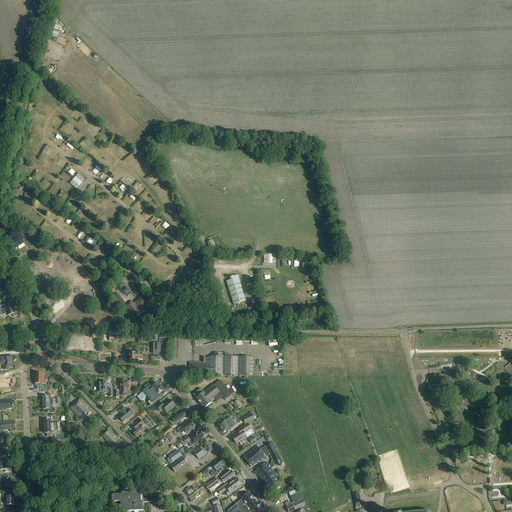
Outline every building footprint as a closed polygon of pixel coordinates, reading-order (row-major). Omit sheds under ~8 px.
[(43,81),(41,85),(52,90),(54,87),(43,81)] [(91,132),(98,124),(95,121),(88,129),(91,132)] [(75,141),(78,143),(84,137),(81,134),(75,141)] [(91,142),(84,149),(88,152),(94,145),(91,142)] [(124,145),(117,152),(120,155),(127,149),(124,145)] [(94,157),(97,160),(104,152),(101,149),(94,157)] [(108,167),(113,161),(110,158),(105,164),(108,167)] [(120,180),(127,172),(123,169),(117,176),(120,180)] [(78,174),(70,184),(76,189),(84,179),(78,174)] [(124,181),(130,187),(137,180),(133,177),(129,182),(126,179),(124,181)] [(156,185),(159,188),(166,183),(163,179),(156,185)] [(139,195),(144,189),(141,186),(135,192),(139,195)] [(127,201),(133,195),(130,192),(124,199),(127,201)] [(144,194),(141,197),(148,203),(151,201),(144,194)] [(66,195),(61,205),(64,207),(69,197),(66,195)] [(152,224),(159,217),(157,214),(150,221),(152,224)] [(182,236),(175,242),(178,245),(185,239),(182,236)] [(199,236),(194,239),(198,245),(203,242),(199,236)] [(212,241),(207,243),(212,254),(217,252),(212,241)] [(188,253),(193,246),(190,244),(185,251),(188,253)] [(25,248),(23,245),(15,251),(19,258),(25,255),(22,250),(25,248)] [(264,255),(264,264),(276,264),(276,255),(264,255)] [(63,262),(58,268),(67,275),(66,276),(76,283),(82,276),(63,262)] [(41,271),(33,276),(40,287),(48,282),(41,271)] [(177,287),(183,281),(177,275),(171,281),(177,287)] [(234,306),(247,302),(238,276),(231,278),(232,280),(227,282),(234,306)] [(106,291),(119,306),(124,302),(116,292),(115,293),(112,290),(116,287),(114,285),(111,288),(110,287),(106,291)] [(142,297),(134,303),(132,301),(125,307),(129,311),(130,310),(136,318),(141,313),(138,309),(139,308),(141,311),(148,304),(142,297)] [(1,310),(0,305),(0,316),(6,314),(7,316),(13,314),(13,317),(17,316),(16,313),(14,304),(4,307),(5,309),(1,310)] [(160,356),(159,356),(159,353),(157,353),(157,351),(160,351),(159,343),(151,343),(151,354),(154,354),(154,356),(152,356),(152,360),(160,360),(160,356)] [(222,357),(222,354),(213,354),(213,357),(208,357),(208,363),(197,363),(197,361),(193,361),(193,363),(190,363),(190,376),(254,376),(254,357),(222,357)] [(9,368),(13,368),(12,356),(5,356),(5,357),(0,357),(0,365),(4,365),(4,370),(9,370),(9,368)] [(13,385),(13,379),(4,380),(4,379),(0,379),(0,387),(12,387),(12,385),(13,385)] [(129,381),(121,381),(120,391),(114,391),(114,398),(119,398),(119,396),(128,396),(128,389),(129,389),(129,381)] [(228,391),(221,381),(214,386),(214,385),(204,393),(201,389),(194,395),(196,398),(196,399),(204,409),(212,402),(215,399),(217,402),(223,398),(225,400),(234,393),(231,389),(228,391)] [(100,383),(97,383),(97,393),(101,393),(101,394),(109,394),(108,390),(107,390),(107,382),(100,382),(100,383)] [(148,402),(150,406),(160,398),(157,395),(163,390),(163,389),(162,388),(160,386),(157,383),(151,387),(150,386),(146,390),(144,392),(137,397),(141,402),(147,397),(150,401),(148,402)] [(86,406),(79,399),(70,408),(82,421),(91,413),(85,407),(86,406)] [(176,406),(171,400),(166,404),(165,404),(163,405),(161,403),(155,408),(159,412),(163,409),(167,413),(176,406)] [(6,402),(6,401),(0,401),(0,409),(14,408),(14,407),(15,407),(15,401),(6,402)] [(233,404),(237,410),(242,406),(237,401),(233,404)] [(49,403),(43,403),(43,410),(48,410),(48,413),(56,413),(55,408),(51,409),(51,407),(53,407),(53,403),(49,403)] [(127,410),(123,406),(118,410),(122,415),(119,417),(123,423),(127,419),(128,419),(133,415),(128,409),(127,410)] [(186,417),(182,412),(172,420),(176,425),(186,417)] [(252,414),(242,418),(246,425),(247,424),(255,420),(253,417),(252,414)] [(230,418),(226,421),(225,420),(218,425),(224,433),(228,429),(229,431),(232,428),(229,425),(233,422),(230,418)] [(144,425),(140,420),(132,426),(135,429),(132,431),(137,437),(145,430),(142,426),(144,425)] [(178,429),(177,430),(180,434),(181,433),(181,434),(184,432),(187,435),(190,432),(189,431),(195,427),(190,420),(185,425),(184,424),(180,427),(178,429)] [(239,433),(232,438),(236,444),(241,441),(241,442),(247,438),(246,437),(244,434),(251,429),(247,424),(246,425),(237,431),(239,433)] [(51,427),(44,427),(45,434),(47,434),(47,437),(53,437),(53,433),(51,433),(51,430),(56,430),(60,430),(60,426),(51,427)] [(163,433),(162,434),(165,437),(165,436),(166,437),(173,431),(170,427),(163,432),(163,433)] [(116,437),(109,430),(102,437),(103,438),(104,438),(105,439),(105,440),(108,443),(115,451),(121,445),(115,439),(116,437)] [(187,437),(183,440),(180,442),(183,446),(184,446),(185,446),(186,446),(188,444),(191,448),(204,438),(199,431),(189,439),(187,437)] [(166,437),(171,442),(176,438),(171,433),(166,437)] [(214,450),(206,440),(201,444),(203,446),(200,448),(200,447),(193,453),(199,460),(205,455),(205,454),(207,453),(208,454),(214,450)] [(266,458),(269,455),(276,451),(271,444),(266,447),(260,450),(257,447),(243,457),(252,468),(259,462),(260,463),(266,458)] [(186,452),(184,449),(183,448),(179,451),(178,450),(169,457),(170,458),(167,460),(170,465),(187,453),(186,452)] [(1,459),(1,462),(8,461),(8,456),(7,456),(6,450),(0,450),(1,459)] [(99,454),(99,457),(107,458),(108,450),(103,450),(102,454),(99,454)] [(276,451),(269,455),(271,456),(273,460),(272,464),(269,466),(267,463),(256,472),(266,486),(268,484),(270,488),(271,487),(274,492),(280,487),(277,483),(278,482),(275,479),(277,477),(271,469),(276,466),(281,467),(282,462),(276,451)] [(171,467),(176,473),(188,464),(183,458),(171,467)] [(214,466),(209,470),(212,473),(211,474),(213,476),(214,476),(215,478),(219,475),(219,474),(224,469),(227,466),(222,460),(214,466)] [(11,461),(8,461),(1,462),(1,466),(0,465),(0,470),(5,470),(5,472),(9,472),(9,470),(11,469),(11,461)] [(183,470),(182,469),(176,473),(177,474),(174,477),(179,483),(188,476),(183,470)] [(235,476),(231,471),(221,479),(224,482),(227,479),(229,481),(235,476)] [(9,479),(9,476),(0,476),(0,480),(1,480),(2,487),(11,487),(11,479),(9,479)] [(215,478),(205,486),(209,491),(219,483),(215,478)] [(242,485),(237,479),(231,483),(230,482),(218,491),(221,495),(223,493),(225,496),(227,494),(228,497),(239,488),(238,487),(242,485)] [(185,490),(189,496),(193,492),(189,487),(185,490)] [(292,511),(302,508),(306,506),(299,490),(289,494),(294,504),(288,507),(290,511),(292,511)] [(11,496),(11,492),(3,492),(3,498),(7,497),(7,506),(14,505),(13,496),(11,496)] [(143,498),(143,492),(132,493),(122,493),(122,495),(114,495),(114,503),(121,502),(121,507),(120,507),(119,511),(136,511),(143,511),(143,503),(151,502),(151,498),(143,498)] [(359,493),(353,494),(355,505),(361,503),(359,493)] [(265,511),(250,494),(228,511),(227,511),(265,511)]
